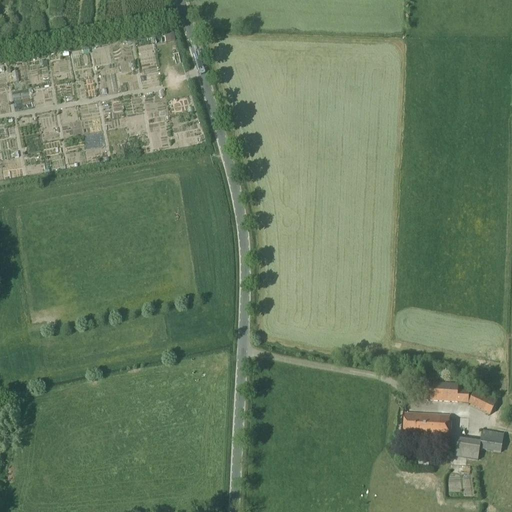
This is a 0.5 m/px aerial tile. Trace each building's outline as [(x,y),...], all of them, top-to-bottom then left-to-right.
[(165,35),(166,43),(174,42),(173,34),(165,35)] [(133,41),(137,54),(149,50),(145,37),(133,41)] [(151,37),(151,45),(161,45),(161,37),(151,37)] [(109,50),(118,49),(117,39),(109,39),(109,50)] [(121,52),(123,61),(130,59),(128,50),(121,52)] [(142,72),(139,72),(139,75),(157,77),(158,70),(150,69),(151,59),(144,58),(142,72)] [(142,104),(150,151),(200,143),(198,127),(192,128),(190,112),(154,118),(151,103),(142,104)] [(418,403),(468,407),(469,392),(458,391),(458,386),(420,385),(418,403)] [(491,418),(498,401),(476,391),(468,407),(491,418)] [(404,416),(403,441),(450,444),(451,418),(404,416)] [(483,434),(480,452),(499,455),(502,437),(483,434)] [(478,462),(481,443),(457,439),(454,458),(478,462)]
